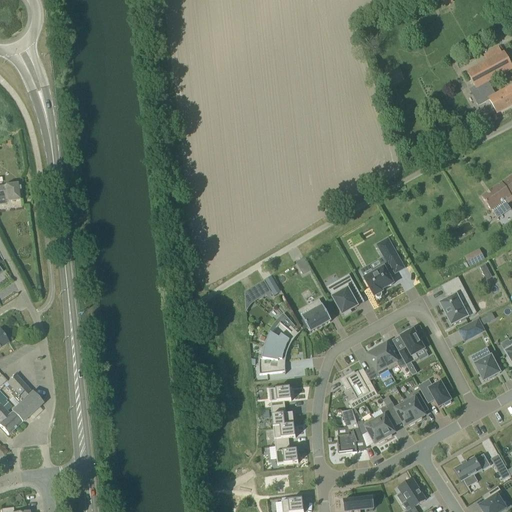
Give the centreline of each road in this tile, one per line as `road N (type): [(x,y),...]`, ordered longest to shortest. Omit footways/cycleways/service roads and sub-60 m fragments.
road 1 (unclassified): [(188,311),(511,123)]
road 2 (primary): [(84,468),(47,120)]
road 3 (residential): [(321,479),(317,418),(330,358),(403,312),(423,313),(478,415)]
road 4 (track): [(188,311),(153,0)]
road 5 (residential): [(47,474),(48,371),(23,291)]
